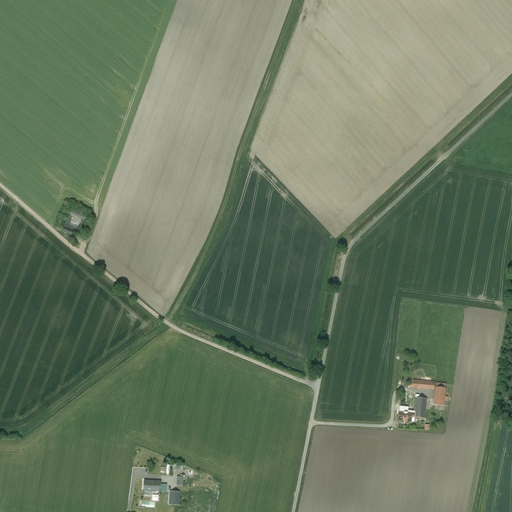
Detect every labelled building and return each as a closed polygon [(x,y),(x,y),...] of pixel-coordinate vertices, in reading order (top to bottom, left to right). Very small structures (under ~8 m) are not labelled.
[(434,383),(413,381),(412,384),(412,388),(434,390),(434,383)] [(445,388),(435,387),(433,405),(443,406),(444,400),(444,397),(445,388)] [(419,398),(415,398),(414,414),(411,414),(411,417),(414,418),(424,419),(426,399),(419,398)] [(405,413),(399,412),(398,421),(411,422),(411,417),(411,414),(411,413),(405,413)] [(160,482),(144,481),(143,491),(144,491),(159,491),(159,492),(160,492),(160,481),(160,482)] [(180,492),(170,492),(169,505),(179,506),(180,492)]
